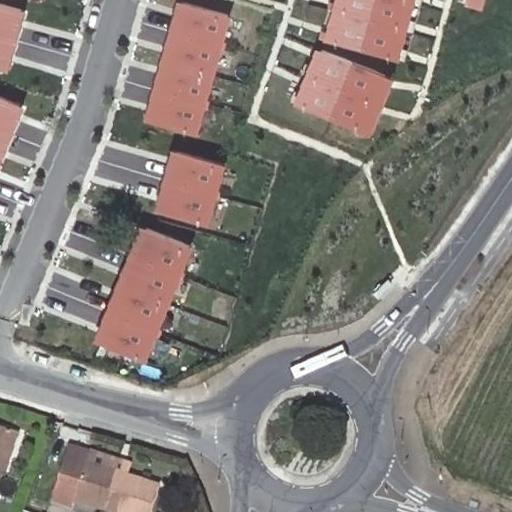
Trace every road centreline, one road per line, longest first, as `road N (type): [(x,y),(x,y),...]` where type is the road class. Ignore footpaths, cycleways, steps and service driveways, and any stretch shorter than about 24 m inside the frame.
road 1 (residential): [(0,323),(83,112),(115,0)]
road 2 (tertiary): [(353,383),(511,177)]
road 3 (residential): [(121,408),(242,469)]
road 4 (residential): [(121,408),(0,370)]
road 5 (residential): [(245,399),(179,412),(121,408)]
road 6 (tertiary): [(353,383),(307,365),(261,381),(245,399)]
